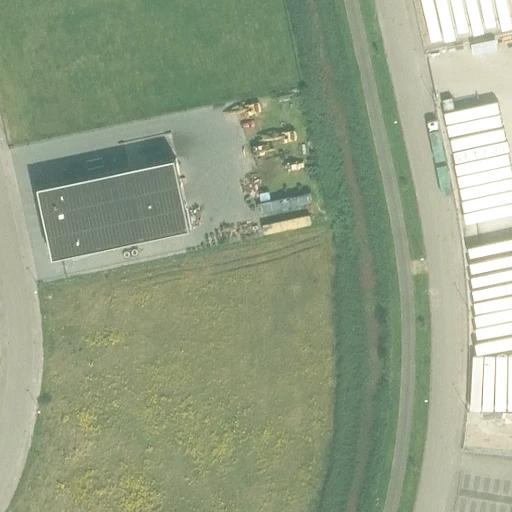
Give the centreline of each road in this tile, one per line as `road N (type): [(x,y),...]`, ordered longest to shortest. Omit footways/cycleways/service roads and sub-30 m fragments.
road 1 (unclassified): [(393,0),(435,174),(451,302),(445,448),(432,511)]
road 2 (unclassified): [(0,199),(18,278),(19,376),(0,474)]
